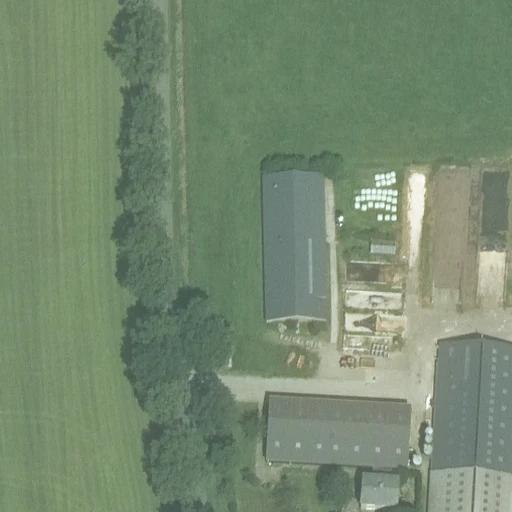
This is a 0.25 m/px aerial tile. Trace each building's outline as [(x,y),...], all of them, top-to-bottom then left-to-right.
[(511,171),(490,170),(490,182),(511,183),(511,171)] [(325,322),(322,178),(262,179),(266,324),(325,322)] [(417,182),(418,197),(432,196),(431,181),(417,182)] [(410,286),(352,283),(348,348),(406,351),(410,286)] [(511,511),(511,352),(438,348),(428,511),(511,511)] [(266,465),(292,466),(296,404),(270,403),(266,465)] [(296,404),(292,466),(406,473),(409,411),(296,404)] [(360,511),(380,511),(395,511),(397,485),(362,483),(360,511)]
